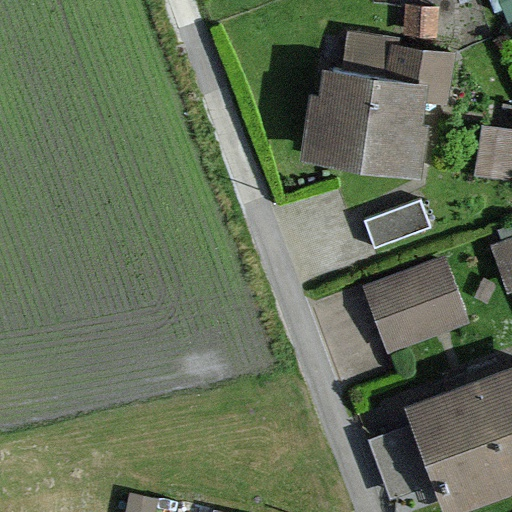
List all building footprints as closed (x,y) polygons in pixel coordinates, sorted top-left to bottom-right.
[(456,12),(418,7),(414,40),(451,46),(456,12)] [(404,82),(323,70),(308,161),(423,179),(434,111),(464,115),(472,62),(408,52),(404,82)] [(511,127),(482,123),(474,183),(511,187),(511,127)] [(421,196),(365,217),(377,248),(433,227),(421,196)] [(511,291),(511,236),(477,248),(494,297),(511,291)] [(366,286),(391,352),(400,348),(468,322),(442,257),(366,286)] [(467,511),(511,495),(511,368),(410,407),(448,511),(467,511)] [(160,511),(163,497),(131,490),(126,511),(160,511)]
